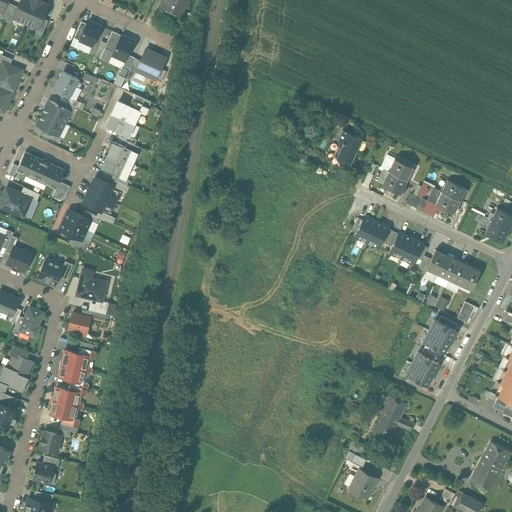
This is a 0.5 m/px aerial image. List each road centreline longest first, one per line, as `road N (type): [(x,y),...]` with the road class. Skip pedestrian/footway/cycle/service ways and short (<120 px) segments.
road 1 (residential): [(0,275),(58,300),(9,511)]
road 2 (residential): [(511,255),(367,194)]
road 3 (residential): [(13,134),(80,0)]
road 4 (residential): [(445,394),(511,266)]
road 5 (residential): [(384,511),(445,394)]
